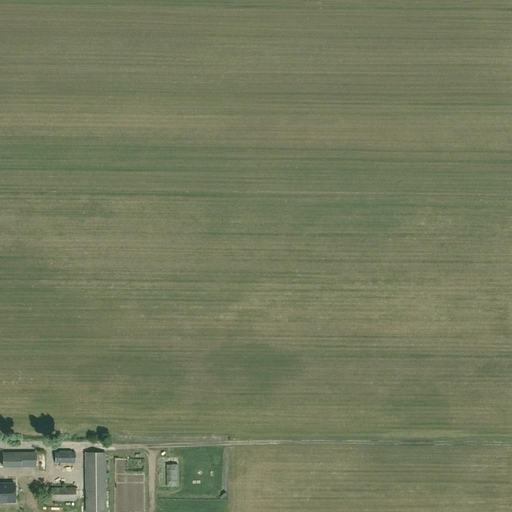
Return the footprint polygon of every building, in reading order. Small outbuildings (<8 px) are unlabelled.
[(36,453),(3,452),(3,467),(36,467),(36,453)] [(75,452),(55,453),(55,463),(75,462),(75,452)] [(105,511),(105,452),(85,453),(85,511),(105,511)] [(30,473),(18,473),(17,500),(30,500),(30,473)] [(0,502),(14,502),(14,484),(0,484),(0,502)] [(50,501),(76,500),(76,490),(75,488),(50,488),(50,501)]
